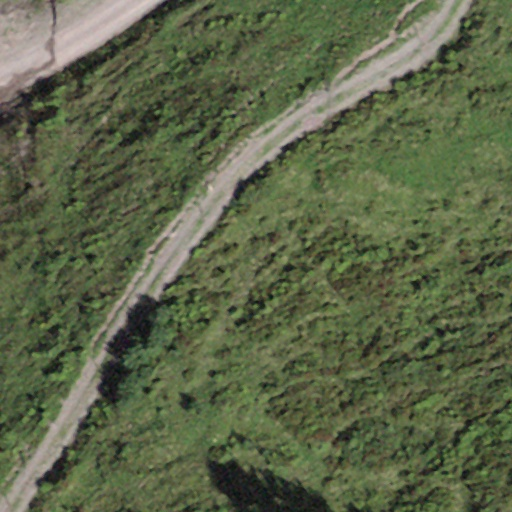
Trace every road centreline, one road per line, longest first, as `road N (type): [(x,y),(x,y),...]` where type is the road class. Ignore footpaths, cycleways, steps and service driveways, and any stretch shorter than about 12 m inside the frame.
road 1 (track): [(2,511),(211,201),(259,148),(314,105),(432,36),(455,0)]
road 2 (track): [(125,0),(0,68)]
